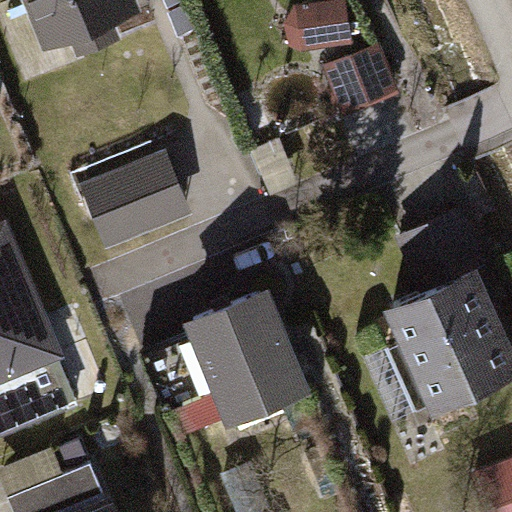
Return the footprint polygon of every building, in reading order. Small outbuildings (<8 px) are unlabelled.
[(143,0),(24,0),(46,49),(147,7),(143,0)] [(337,0),(296,0),(287,1),(289,41),(341,37),(337,0)] [(372,42),(315,67),(334,109),(390,84),(372,42)] [(167,146),(85,179),(111,243),(193,210),(167,146)] [(420,274),(488,246),(472,206),(404,234),(420,274)] [(11,215),(0,219),(0,383),(69,355),(11,215)] [(511,334),(480,264),(384,307),(431,411),(511,374),(511,334)] [(275,277),(186,312),(227,419),(317,384),(275,277)] [(14,493),(72,471),(62,443),(3,465),(14,493)] [(511,511),(511,457),(470,473),(485,511),(511,511)] [(114,511),(110,502),(85,511),(114,511)]
